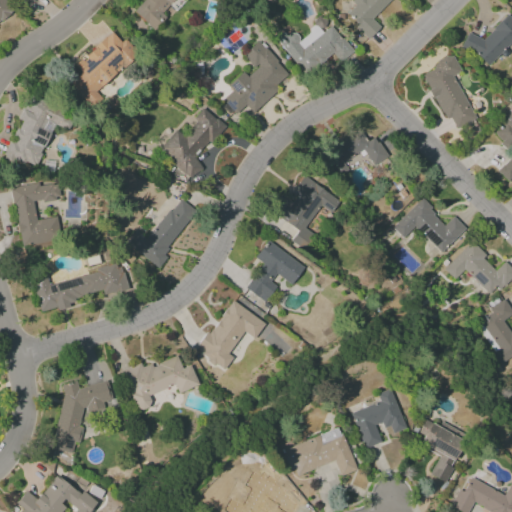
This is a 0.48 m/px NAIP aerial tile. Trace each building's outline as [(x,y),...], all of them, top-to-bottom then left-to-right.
[(0,0),(0,20),(12,11),(3,0),(0,0)] [(185,0),(138,0),(138,1),(140,3),(132,12),(153,30),(165,18),(160,13),(172,0),(185,0)] [(370,19),(390,0),(354,0),(351,3),(354,6),(345,14),(368,38),(379,28),(370,19)] [(480,41),(471,32),(460,43),(486,68),(511,40),(511,20),(506,14),(480,41)] [(275,38),(304,75),(333,53),(340,61),(351,52),(331,25),(320,33),(315,27),(299,39),(294,31),(286,37),(282,32),(275,38)] [(94,92),(136,55),(123,40),(121,42),(111,32),(74,65),(80,72),(69,83),(89,106),(99,97),(94,92)] [(252,113),(291,77),(257,41),(242,55),(255,69),(246,77),(242,71),(227,85),(232,90),(221,100),(234,114),(245,105),(252,113)] [(474,119),(452,76),(460,71),(452,56),(420,71),(451,131),(474,119)] [(53,124),(66,129),(71,117),(27,98),(17,119),(19,120),(4,155),(34,168),(53,124)] [(222,124),(203,109),(182,135),(175,129),(157,151),(191,179),(201,167),(192,160),(222,124)] [(506,181),(511,175),(511,109),(489,131),(511,155),(496,171),(506,181)] [(373,137),(365,142),(358,130),(320,153),(335,177),(347,170),(342,162),(362,149),(372,166),(386,157),(373,137)] [(297,230),(291,239),(304,247),(312,235),(303,229),(318,205),(330,213),(338,200),(301,176),(292,191),(297,194),(291,202),(280,195),(269,212),(297,230)] [(9,188),(19,246),(60,239),(56,217),(35,220),(32,203),(58,198),(56,183),(37,186),(36,183),(9,188)] [(124,242),(154,265),(195,212),(177,198),(146,239),(134,230),(124,242)] [(464,228),(452,216),(444,224),(419,199),(391,227),(401,238),(413,227),(439,253),(464,228)] [(244,288),(264,302),(275,286),(269,282),(275,274),(291,285),(303,267),(266,241),(254,258),(261,263),(244,288)] [(442,269),(453,280),(463,270),(486,293),(493,286),(498,291),(511,277),(511,270),(503,261),(494,271),(482,259),(485,256),(469,241),(442,269)] [(47,283),(45,274),(30,277),(39,312),(56,308),(55,306),(102,294),(102,296),(126,290),(119,265),(47,283)] [(511,355),(511,331),(504,320),(511,314),(511,312),(503,299),(488,309),(491,313),(474,324),(500,363),(511,355)] [(263,323),(230,300),(195,350),(223,369),(231,357),(227,354),(242,332),(253,339),(263,323)] [(197,385),(189,365),(181,368),(176,356),(151,366),(150,364),(141,367),(139,362),(118,371),(135,412),(150,405),(146,396),(173,385),(177,393),(197,385)] [(71,453),(73,444),(78,442),(81,430),(79,423),(82,409),(96,412),(103,410),(101,402),(110,400),(106,381),(77,388),(75,381),(59,385),(61,392),(51,449),(71,453)] [(349,412),(362,449),(380,442),(374,428),(388,423),(391,433),(404,429),(389,388),(375,394),(378,402),(349,412)] [(438,455),(428,475),(442,482),(466,435),(439,422),(437,426),(423,420),(416,434),(422,437),(418,446),(438,455)] [(354,471),(339,427),(292,444),(290,440),(279,444),(291,477),(333,462),(338,477),(354,471)] [(265,511),(280,484),(250,469),(226,511),(265,511)] [(36,499),(24,491),(14,504),(22,509),(19,511),(59,511),(65,504),(75,511),(88,511),(95,503),(55,474),(36,499)] [(510,511),(511,510),(511,483),(509,482),(503,494),(469,478),(462,492),(457,489),(449,507),(458,511),(467,511),(470,505),(484,511),(510,511)]
